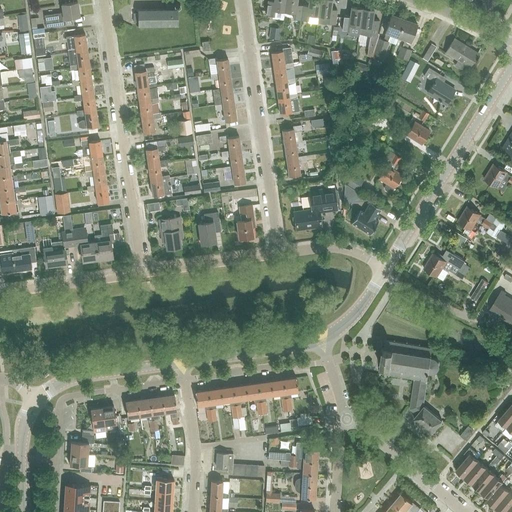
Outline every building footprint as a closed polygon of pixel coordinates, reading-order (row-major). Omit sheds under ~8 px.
[(46,7),(44,0),(34,0),(35,9),(46,7)] [(283,19),(284,12),(285,0),(274,0),(274,1),(268,1),(266,15),(272,16),(272,18),(282,19),(283,19)] [(300,19),(302,5),(297,4),(297,0),(285,0),(284,12),(294,13),(293,19),(300,19)] [(318,16),(320,0),(308,0),(308,6),(302,5),(300,19),(307,20),(308,15),(318,16)] [(326,24),(326,23),(335,24),(337,10),(331,9),(331,0),(320,0),(318,16),(317,23),(326,24)] [(71,17),(79,16),(77,2),(61,4),(63,12),(44,15),(45,27),(72,24),(71,17)] [(136,25),(136,26),(170,25),(170,26),(178,26),(178,10),(181,8),(180,4),(177,3),(175,5),(165,5),(165,9),(136,9),(136,10),(137,11),(138,13),(134,13),(134,22),(138,22),(138,25),(136,25)] [(360,27),(362,8),(351,6),(350,16),(344,16),(342,30),(349,31),(350,26),(359,27),(360,27)] [(374,9),(362,8),(360,27),(359,27),(358,34),(369,36),(366,55),(372,57),(379,33),(377,33),(378,20),(372,19),(374,9)] [(398,37),(404,19),(391,15),(384,33),(386,33),(383,40),(378,38),(372,57),(382,61),(389,42),(395,44),(398,37)] [(404,19),(398,37),(404,40),(402,47),(401,46),(397,57),(408,60),(411,50),(407,48),(409,42),(410,42),(417,24),(404,19)] [(75,51),(87,49),(85,34),(65,37),(67,50),(75,49),(75,51)] [(466,64),(470,67),(478,53),(454,39),(446,52),(458,60),(455,65),(459,68),(461,68),(463,67),(466,64)] [(28,53),(31,53),(30,44),(27,44),(27,43),(14,45),(15,54),(28,53)] [(428,61),(437,46),(432,43),(423,58),(428,61)] [(44,55),(44,45),(34,46),(34,55),(44,55)] [(284,64),(292,62),(290,47),(281,48),(282,50),(271,52),(273,67),(284,66),(284,64)] [(323,50),(308,47),(307,54),(322,57),(323,50)] [(89,65),(87,49),(75,51),(75,49),(67,50),(69,65),(77,64),(78,66),(89,65)] [(31,57),(13,57),(14,68),(31,67),(31,57)] [(183,67),(182,58),(167,60),(168,69),(183,67)] [(219,75),(230,74),(228,58),(217,60),(217,58),(208,59),(209,64),(217,63),(218,73),(219,75)] [(287,81),(286,79),(285,69),(293,68),(292,62),(284,64),(284,66),(273,67),(275,83),(287,81)] [(417,71),(423,74),(428,66),(422,63),(417,71)] [(91,80),(89,65),(78,66),(77,64),(69,65),(70,70),(78,70),(80,79),(80,81),(91,80)] [(156,82),(155,75),(147,77),(147,74),(155,72),(154,67),(146,68),(145,68),(146,70),(135,72),(137,87),(148,86),(148,83),(156,82)] [(437,78),(439,74),(429,67),(424,76),(434,82),(428,93),(440,100),(439,100),(446,104),(455,90),(437,78)] [(26,83),(34,83),(33,68),(25,68),(26,83)] [(39,75),(41,83),(51,81),(49,73),(39,75)] [(232,89),(230,74),(219,75),(218,73),(210,74),(211,79),(219,79),(220,88),(221,91),(232,89)] [(189,91),(198,90),(197,76),(187,77),(189,91)] [(289,97),(288,94),(287,84),(295,83),(295,78),(286,79),(287,81),(275,83),(278,98),(289,97)] [(93,95),(91,80),(80,81),(80,79),(72,80),(72,85),(80,85),(82,94),(82,97),(93,95)] [(150,99),(158,97),(156,82),(148,83),(148,86),(137,87),(139,103),(151,101),(150,99)] [(234,104),(232,89),(221,91),(220,88),(212,89),(213,94),(221,94),(223,103),(223,106),(234,104)] [(289,97),(278,98),(280,114),(291,112),(289,100),(298,98),(297,93),(288,94),(289,97)] [(96,111),(93,95),(82,97),(82,94),(74,95),(74,98),(74,101),(83,100),(84,110),(84,112),(96,111)] [(153,114),(151,105),(159,103),(158,97),(150,99),(151,101),(139,103),(142,118),(153,116),(153,114)] [(236,120),(234,104),(223,106),(223,103),(214,105),(215,110),(223,109),(225,121),(236,120)] [(23,111),(24,120),(40,117),(39,109),(23,111)] [(98,126),(96,111),(84,112),(84,110),(76,111),(77,116),(85,116),(85,119),(81,120),(78,122),(78,127),(83,128),(86,127),(87,128),(98,126)] [(423,110),(418,117),(424,121),(428,113),(423,110)] [(153,116),(142,118),(144,134),(155,132),(153,120),(161,118),(161,113),(158,113),(153,114),(153,116)] [(323,125),(322,118),(311,119),(311,126),(323,125)] [(192,133),(190,119),(177,121),(179,135),(192,133)] [(208,123),(202,124),(201,119),(193,121),(195,131),(209,129),(208,123)] [(39,121),(12,124),(13,136),(25,135),(25,130),(40,128),(39,121)] [(421,144),(430,131),(414,121),(406,135),(421,144)] [(296,144),(295,142),(294,132),(302,130),(301,125),(293,126),(293,128),(282,130),(284,145),(296,144)] [(370,126),(365,134),(370,137),(375,129),(370,126)] [(6,133),(0,133),(0,153),(7,152),(6,145),(19,144),(18,139),(18,138),(7,140),(6,133)] [(195,135),(197,144),(212,142),(210,133),(195,135)] [(229,153),(240,152),(238,136),(228,137),(227,135),(219,137),(219,142),(228,141),(229,151),(229,153)] [(179,146),(193,144),(192,137),(178,139),(179,146)] [(91,157),(102,155),(100,140),(89,141),(89,139),(88,139),(88,140),(80,141),(81,146),(89,145),(90,155),(91,157)] [(298,159),(297,157),(296,147),(304,145),(303,140),(295,142),(296,144),(284,145),(287,161),(298,159)] [(159,163),(159,161),(158,152),(166,150),(165,145),(157,146),(156,146),(157,148),(146,149),(148,165),(159,163)] [(7,152),(0,153),(0,165),(14,164),(14,163),(13,157),(20,156),(20,150),(7,152)] [(242,167),(240,152),(229,153),(229,151),(221,152),(221,157),(230,157),(231,166),(231,168),(242,167)] [(401,157),(390,151),(386,158),(391,161),(388,166),(387,165),(378,178),(386,183),(384,187),(384,189),(388,192),(392,192),(402,175),(393,169),(401,157)] [(316,158),(316,157),(315,154),(306,155),(297,157),(298,159),(287,161),(289,177),(300,175),(298,162),(306,161),(306,160),(316,158)] [(104,171),(102,155),(91,157),(90,155),(82,156),(83,161),(87,161),(88,171),(93,170),(93,172),(104,171)] [(197,173),(196,166),(195,158),(184,159),(186,174),(197,173)] [(162,179),(161,176),(160,167),(168,166),(167,160),(159,161),(159,163),(148,165),(150,180),(162,179)] [(14,164),(0,165),(0,177),(11,176),(10,169),(22,168),(21,162),(14,163),(14,164)] [(494,164),(484,179),(498,187),(503,178),(511,183),(511,176),(507,173),(507,172),(494,164)] [(245,182),(242,167),(231,168),(231,166),(223,167),(223,172),(232,172),(233,184),(245,182)] [(106,186),(104,171),(93,172),(93,170),(88,171),(85,171),(85,176),(93,176),(95,185),(95,188),(106,186)] [(352,172),(345,183),(357,190),(363,179),(352,172)] [(11,176),(0,177),(0,189),(12,188),(11,181),(24,179),(23,174),(13,176),(11,176)] [(150,180),(153,196),(163,194),(163,195),(172,194),(171,185),(168,185),(168,181),(170,181),(169,175),(161,176),(162,179),(150,180)] [(52,178),(55,194),(66,192),(64,176),(52,178)] [(202,184),(203,192),(219,190),(218,182),(202,184)] [(95,185),(87,186),(87,191),(96,191),(97,203),(109,202),(106,186),(95,188),(95,185)] [(184,187),(185,195),(201,193),(200,185),(184,187)] [(12,188),(0,189),(0,201),(14,199),(13,193),(25,191),(25,186),(17,187),(12,188)] [(257,188),(248,190),(249,198),(258,196),(257,188)] [(311,210),(294,212),(296,230),(321,227),(319,212),(337,210),(340,209),(337,190),(334,191),(309,194),(311,210)] [(14,199),(0,201),(0,206),(1,214),(4,213),(5,220),(19,218),(18,211),(16,211),(14,199)] [(56,202),(58,213),(70,211),(68,200),(56,202)] [(375,219),(381,209),(370,202),(363,212),(360,209),(351,223),(370,235),(373,229),(374,229),(375,227),(378,221),(375,219)] [(251,223),(254,222),(252,205),(239,207),(241,221),(237,222),(239,239),(253,237),(251,223)] [(458,222),(471,230),(477,221),(482,225),(482,224),(489,229),(492,223),(485,219),(485,218),(480,215),(481,215),(468,206),(458,222)] [(214,232),(221,231),(218,212),(204,214),(205,223),(198,224),(201,244),(216,242),(214,232)] [(173,217),(159,220),(162,238),(165,237),(167,249),(181,247),(180,238),(183,238),(180,217),(173,217)] [(94,236),(95,242),(98,259),(113,257),(110,240),(109,234),(113,234),(112,223),(100,225),(101,234),(94,236)] [(18,226),(18,234),(30,234),(30,226),(18,226)] [(67,263),(65,247),(75,246),(73,233),(72,230),(62,231),(63,240),(51,242),(53,251),(44,252),(46,266),(67,263)] [(98,259),(95,242),(87,244),(85,232),(73,233),(75,246),(80,245),(83,261),(98,259)] [(30,261),(36,260),(34,247),(11,250),(14,271),(31,268),(30,261)] [(11,250),(0,251),(0,272),(14,271),(11,250)] [(448,272),(450,270),(463,278),(469,267),(463,264),(464,262),(447,251),(442,259),(433,254),(424,269),(437,277),(442,268),(448,272)] [(471,297),(471,298),(476,301),(488,282),(482,278),(471,297)] [(511,299),(505,295),(506,293),(502,291),(490,310),(511,323),(511,299)] [(435,357),(433,357),(432,357),(432,354),(431,354),(432,348),(385,340),(380,373),(414,378),(413,380),(415,380),(410,408),(418,414),(414,419),(432,433),(442,420),(423,405),(423,404),(428,374),(429,374),(429,371),(432,372),(433,372),(434,372),(435,371),(436,371),(436,370),(437,370),(438,369),(439,368),(439,367),(439,366),(440,365),(440,364),(440,363),(439,361),(438,360),(438,359),(437,359),(436,358),(435,357)] [(296,378),(283,380),(286,398),(281,399),(282,405),(291,404),(290,398),(292,397),(291,393),(298,392),(296,378)] [(283,380),(270,381),(272,395),(281,394),(281,399),(286,398),(283,380)] [(270,381),(258,383),(260,397),(260,402),(257,402),(256,402),(257,409),(265,407),(265,401),(266,401),(266,396),(272,395),(270,381)] [(258,383),(245,385),(247,399),(254,398),(255,403),(256,402),(257,402),(260,402),(260,397),(258,383)] [(235,405),(231,406),(232,412),(240,411),(239,405),(242,404),(241,400),(247,399),(245,385),(233,386),(235,405)] [(233,386),(220,388),(222,402),(229,401),(230,406),(231,406),(235,405),(233,386)] [(220,388),(207,390),(209,404),(210,404),(211,409),(215,408),(216,408),(215,403),(222,402),(220,388)] [(210,404),(209,404),(207,390),(195,391),(197,405),(203,405),(204,410),(206,409),(211,409),(210,404)] [(177,417),(176,411),(177,411),(174,394),(162,396),(164,412),(170,412),(171,418),(172,418),(173,425),(178,424),(177,417)] [(158,413),(164,412),(162,396),(149,398),(153,420),(159,419),(158,413)] [(147,421),(153,420),(149,398),(137,400),(140,416),(146,415),(147,421)] [(127,418),(140,416),(137,400),(125,401),(127,418)] [(506,427),(511,420),(511,403),(498,420),(506,427)] [(123,427),(121,416),(115,416),(114,406),(102,408),(105,430),(123,427)] [(105,430),(102,408),(90,409),(93,430),(82,430),(82,436),(94,436),(94,433),(99,432),(99,431),(105,430)] [(297,426),(312,424),(311,416),(296,417),(297,426)] [(290,431),(289,421),(279,422),(279,432),(290,431)] [(468,425),(460,435),(465,440),(473,430),(468,425)] [(93,444),(94,436),(82,436),(81,443),(71,442),(70,454),(88,455),(89,443),(93,444)] [(317,462),(318,450),(308,449),(308,443),(296,442),(295,456),(290,455),(289,460),(289,461),(317,462)] [(478,461),(473,457),(477,453),(470,447),(464,454),(467,456),(456,470),(460,473),(458,476),(462,479),(478,461)] [(289,460),(290,455),(290,452),(278,452),(278,459),(281,459),(289,460)] [(170,464),(183,464),(183,453),(170,453),(170,464)] [(232,472),(233,463),(233,454),(217,453),(216,467),(228,467),(228,472),(232,472)] [(87,466),(88,455),(70,454),(69,465),(80,466),(79,472),(91,473),(92,467),(87,466)] [(123,473),(124,461),(116,460),(115,472),(123,473)] [(316,474),(317,462),(289,461),(288,466),(296,466),(296,468),(303,468),(302,473),(316,474)] [(473,484),(486,468),(478,461),(462,479),(466,483),(468,480),(473,484)] [(479,493),(495,475),(486,468),(473,484),(477,487),(475,490),(479,493)] [(316,486),(316,474),(302,473),(302,485),(316,486)] [(501,484),(503,482),(503,481),(506,478),(502,474),(499,478),(495,475),(479,493),(483,497),(485,494),(489,498),(501,484)] [(173,491),(174,479),(156,478),(155,490),(173,491)] [(228,499),(228,494),(222,492),(222,481),(211,481),(210,496),(222,496),(221,499),(228,499)] [(90,485),(65,484),(64,509),(89,510),(90,485)] [(494,510),(509,491),(501,484),(489,498),(487,500),(491,504),(489,506),(494,510)] [(315,499),(316,486),(302,485),(301,498),(315,499)] [(172,502),(173,491),(155,490),(154,501),(172,502)] [(501,511),(505,511),(511,504),(511,493),(509,491),(494,510),(496,511),(498,511),(499,511),(501,511)] [(279,493),(265,492),(265,502),(279,502),(279,493)] [(424,511),(420,508),(413,502),(412,503),(401,494),(393,503),(404,511),(405,511),(409,508),(414,511),(424,511)] [(221,507),(221,499),(222,496),(210,496),(210,510),(221,511),(220,511),(227,511),(227,509),(221,507)] [(103,501),(102,511),(118,511),(119,502),(103,501)] [(171,511),(172,502),(154,501),(153,511),(171,511)] [(404,511),(393,503),(386,511),(404,511)]
